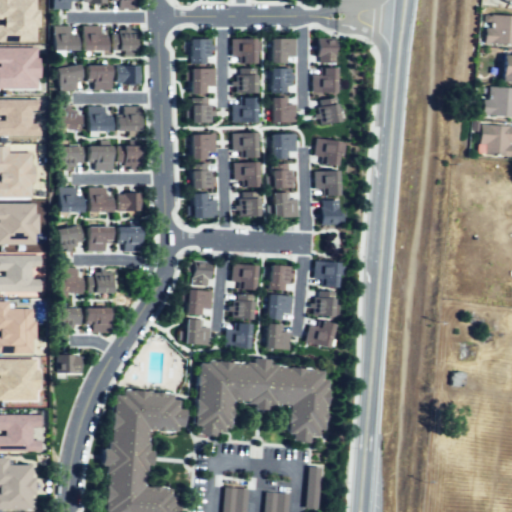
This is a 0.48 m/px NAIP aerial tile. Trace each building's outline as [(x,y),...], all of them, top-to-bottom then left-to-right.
[(0,41),(34,41),(34,26),(37,26),(37,8),(34,8),(33,0),(0,0),(0,18),(0,19),(0,23),(0,41)] [(72,0),(47,0),(47,8),(67,8),(67,1),(72,1),(72,0)] [(106,0),(128,0),(128,9),(113,9),(113,2),(106,1),(106,0)] [(480,43),(511,45),(511,16),(488,15),(488,29),(481,28),(480,43)] [(73,49),(47,49),(48,27),(66,27),(66,36),(73,36),(73,49)] [(101,50),(75,50),(75,28),(94,28),(94,37),(101,37),(101,50)] [(108,32),(131,33),(130,57),(115,57),(115,50),(108,50),(108,32)] [(203,40),(202,61),(184,60),(185,39),(203,40)] [(227,39),(250,39),(250,64),(234,63),(234,56),(227,56),(227,39)] [(290,39),(263,39),(263,64),(283,64),(283,57),(290,57),(290,39)] [(0,88),(35,88),(35,46),(0,46),(0,88)] [(330,49),(311,48),(311,56),(314,56),(314,63),(326,63),(326,57),(330,57),(330,51),(330,49)] [(511,83),(496,82),(497,58),(509,59),(509,53),(511,53),(511,83)] [(72,63),(49,70),(54,95),(72,89),(71,83),(76,82),(72,63)] [(81,63),(104,64),(103,88),(88,88),(88,81),(81,80),(81,63)] [(133,86),(132,65),(119,65),(119,70),(110,70),(110,81),(122,81),(122,86),(133,86)] [(287,92),(264,91),(264,68),(281,68),(281,76),(287,76),(287,92)] [(308,93),(329,94),(330,68),(314,68),(314,76),(308,76),(308,93)] [(211,69),(184,69),(184,94),(204,94),(204,87),(211,87),(211,69)] [(251,72),(250,93),(232,92),(233,72),(251,72)] [(477,116),(511,117),(511,89),(486,88),(486,104),(477,103),(477,116)] [(0,134),(37,135),(37,123),(28,123),(28,110),(37,110),(37,99),(0,98),(0,113),(1,114),(1,120),(0,119),(0,134)] [(226,123),(250,124),(250,99),(235,98),(235,107),(226,107),(226,123)] [(289,123),(266,122),(266,99),(284,99),(284,108),(289,108),(289,123)] [(316,125),(340,121),(339,110),(330,111),(330,107),(329,100),(314,103),(316,125)] [(203,101),(202,122),(184,122),(185,101),(203,101)] [(73,134),(51,128),(54,107),(71,112),(70,116),(76,118),(73,134)] [(105,131),(79,131),(79,114),(93,114),(93,118),(105,118),(105,131)] [(134,136),(133,115),(120,116),(120,120),(111,121),(111,132),(123,131),(123,137),(134,136)] [(511,127),(476,125),(475,143),(480,144),(480,157),(506,159),(507,148),(502,148),(502,142),(511,142),(511,127)] [(212,134),(185,134),(185,160),(205,159),(205,153),(212,153),(212,134)] [(228,134),(251,135),(251,159),(235,159),(235,151),(228,151),(228,134)] [(291,134),(264,134),(264,160),(284,159),(284,153),(292,152),(291,134)] [(311,140),(333,141),(333,165),(317,165),(317,157),(310,157),(311,140)] [(31,152),(5,152),(5,145),(0,145),(0,197),(28,197),(28,183),(31,183),(31,152)] [(82,145),(105,145),(104,170),(89,170),(89,162),(81,162),(82,145)] [(112,145),(135,145),(135,170),(119,169),(119,162),(112,162),(112,145)] [(76,147),(51,146),(51,168),(66,168),(66,163),(76,163),(76,147)] [(230,162),(253,163),(253,187),(237,187),(237,180),(230,180),(230,162)] [(284,167),(284,188),(266,188),(266,167),(284,167)] [(206,170),(205,191),(188,190),(188,169),(206,170)] [(311,172),(332,171),(333,196),(320,197),(320,190),(311,190),(311,172)] [(102,212),(78,211),(78,187),(96,187),(96,197),(102,197),(102,212)] [(76,213),(51,212),(52,188),(69,188),(69,198),(76,198),(76,213)] [(111,212),(139,212),(139,192),(119,192),(119,199),(111,199),(111,212)] [(209,218),(186,217),(186,194),(204,194),(204,202),(209,202),(209,218)] [(256,196),(255,217),(237,216),(238,195),(256,196)] [(292,220),(268,219),(269,196),(286,196),(286,204),(292,204),(292,220)] [(315,226),(339,225),(339,200),(318,200),(318,212),(315,212),(315,226)] [(34,202),(0,202),(0,244),(34,243),(34,202)] [(104,225),(80,226),(80,251),(99,251),(99,244),(104,244),(104,225)] [(52,230),(74,226),(76,242),(70,243),(71,248),(54,251),(52,230)] [(112,226),(135,227),(135,251),(119,251),(119,244),(112,243),(112,226)] [(0,291),(38,291),(37,278),(28,278),(28,265),(37,265),(37,254),(0,254),(0,270),(1,270),(1,276),(0,275),(0,291)] [(205,283),(182,282),(182,261),(190,262),(190,268),(206,268),(205,283)] [(308,264),(331,265),(331,289),(315,289),(315,281),(308,281),(308,264)] [(227,265),(250,267),(249,291),(235,291),(236,280),(226,280),(227,265)] [(285,267),(284,288),(266,287),(267,266),(285,267)] [(72,296),(64,294),(63,300),(57,298),(57,293),(52,292),(56,268),(69,271),(68,282),(74,284),(72,296)] [(81,278),(106,278),(106,297),(81,297),(81,278)] [(207,293),(181,290),(180,315),(196,317),(196,308),(205,309),(207,293)] [(308,316),(331,317),(331,292),(312,292),(312,305),(308,305),(308,316)] [(287,297),(262,295),(260,319),(273,320),(274,312),(286,313),(287,297)] [(246,300),(245,321),(227,320),(228,299),(246,300)] [(0,353),(31,353),(31,320),(29,320),(29,307),(6,308),(5,300),(0,300),(0,353)] [(50,308),(73,309),(73,333),(57,333),(57,326),(50,326),(50,308)] [(79,310),(102,311),(102,335),(86,335),(86,327),(79,327),(79,310)] [(205,329),(195,329),(196,323),(179,321),(178,345),(204,347),(205,329)] [(327,325),(321,351),(301,344),(305,326),(313,329),(315,321),(327,325)] [(244,325),(243,350),(219,348),(220,332),(228,332),(229,323),(244,325)] [(285,333),(284,352),(258,350),(260,324),(274,326),(274,332),(285,333)] [(51,373),(52,357),(74,358),(73,374),(51,373)] [(0,358),(0,400),(35,399),(34,358),(0,358)] [(189,432),(193,361),(246,366),(246,358),(264,359),(264,367),(322,372),(318,444),(283,441),(285,408),(262,406),(262,412),(248,411),(248,404),(227,402),(225,435),(189,432)] [(173,431),(176,396),(107,390),(103,450),(95,449),(94,466),(99,466),(96,511),(167,511),(169,490),(136,487),(138,467),(145,467),(146,453),(138,452),(139,428),(173,431)] [(37,414),(0,413),(0,451),(37,452),(37,439),(29,439),(29,426),(37,426),(37,414)] [(0,508),(29,509),(29,494),(33,494),(33,476),(29,476),(29,464),(6,464),(6,457),(0,456),(0,508)] [(316,468),(313,507),(300,505),(303,466),(316,468)] [(241,511),(243,490),(220,488),(217,511),(241,511)] [(260,511),(262,493),(286,495),(284,511),(260,511)]
